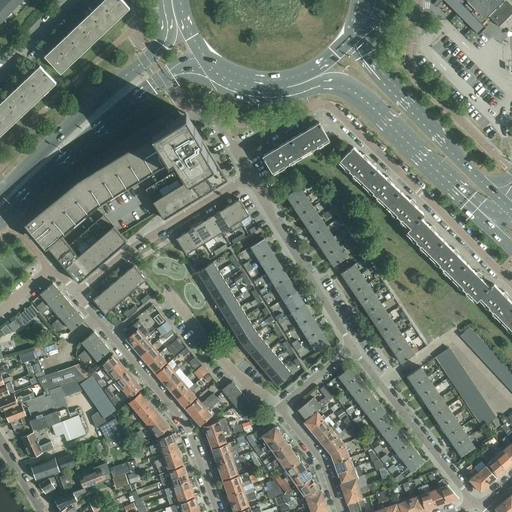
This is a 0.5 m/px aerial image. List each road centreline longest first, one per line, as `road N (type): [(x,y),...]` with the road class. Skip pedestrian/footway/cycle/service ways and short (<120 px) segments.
road 1 (residential): [(248,177),(235,152),(316,104),(329,106),(511,285)]
road 2 (primary): [(174,3),(162,44),(0,194)]
road 3 (primary): [(0,220),(151,86),(207,63)]
road 4 (residential): [(78,294),(190,431),(217,511)]
road 5 (secondary): [(284,81),(338,84),(355,93),(485,221)]
road 6 (secondary): [(500,197),(376,71),(357,25)]
road 7 (residential): [(248,177),(136,245),(78,294)]
road 8 (residential): [(477,504),(352,347)]
road 9 (residential): [(352,347),(248,177)]
road 10 (residential): [(282,407),(235,372),(165,291)]
road 11 (residential): [(339,511),(319,459),(282,407)]
